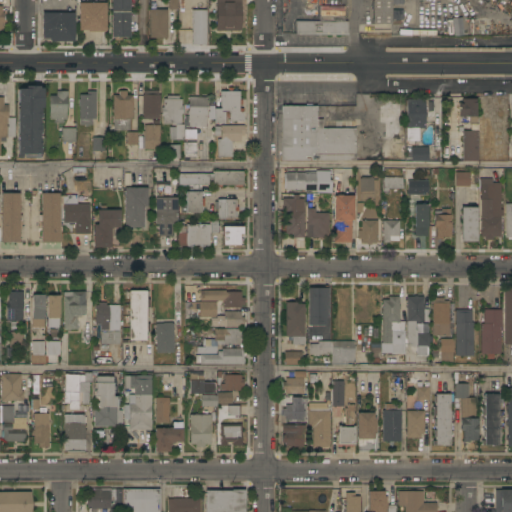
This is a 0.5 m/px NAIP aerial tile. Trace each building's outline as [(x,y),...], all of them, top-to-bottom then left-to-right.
[(111,0),(129,0),(129,37),(111,37),(111,0)] [(168,0),(177,0),(177,10),(168,10),(168,0)] [(216,0),(241,0),(241,31),(216,31),(216,0)] [(295,35),(295,21),(320,21),(320,0),(345,0),(345,6),(344,6),(344,21),(348,21),(348,35),(295,35)] [(372,0),(391,0),(391,25),(372,24),(372,0)] [(106,3),(106,30),(104,30),(104,32),(88,32),(88,30),(79,30),(78,3),(106,3)] [(391,20),(402,21),(402,7),(396,7),(396,5),(391,5),(391,20)] [(149,10),(167,10),(167,38),(149,38),(149,10)] [(192,11),(207,11),(207,46),(192,46),(192,11)] [(74,13),(74,41),(50,42),(50,38),(42,38),(42,13),(74,13)] [(453,19),(453,37),(462,36),(462,19),(453,19)] [(43,108),(40,108),(40,158),(25,158),(25,154),(24,154),(24,158),(17,158),(17,154),(18,154),(18,89),(25,89),(25,86),(39,86),(39,88),(43,88),(43,108)] [(215,125),(215,110),(221,110),(221,92),(228,92),(228,89),(232,89),(232,92),(240,92),(240,101),(242,101),(242,106),(240,106),(240,114),(243,114),(243,123),(230,122),(230,113),(225,113),(225,114),(227,114),(227,118),(225,118),(225,125),(215,125)] [(142,95),(144,95),(144,90),(158,91),(158,95),(160,95),(160,115),(159,115),(159,119),(142,119),(142,95)] [(49,95),(56,95),(56,91),(68,91),(68,96),(67,96),(67,120),(63,120),(63,123),(54,123),(54,120),(49,120),(49,95)] [(96,119),(92,119),(92,125),(88,125),(88,127),(85,127),(85,125),(80,125),(80,120),(79,120),(79,107),(79,99),(79,95),(87,95),(87,91),(96,91),(96,119)] [(119,95),(119,91),(126,91),(126,95),(133,95),(133,119),(129,119),(130,130),(113,131),(113,120),(113,95),(119,95)] [(179,96),(178,99),(181,99),(181,106),(183,106),(183,114),(181,114),(181,125),(184,125),(184,140),(176,140),(170,140),(170,135),(169,135),(169,127),(176,127),(176,124),(163,124),(163,117),(161,116),(161,108),(163,108),(163,99),(166,99),(166,96),(179,96)] [(0,97),(3,97),(3,105),(8,105),(8,118),(15,118),(15,137),(7,137),(7,138),(0,138),(0,97)] [(206,127),(189,127),(189,126),(184,126),(184,121),(188,121),(188,97),(207,97),(206,127)] [(406,100),(425,100),(425,129),(419,129),(419,141),(407,141),(406,100)] [(476,124),(459,124),(459,118),(458,118),(458,104),(463,104),(463,100),(476,100),(476,124)] [(283,107),(317,107),(317,120),(323,120),(323,130),(356,129),(356,162),(283,162),(283,107)] [(144,136),(143,136),(143,132),(144,132),(144,125),(155,125),(155,121),(160,121),(160,146),(157,146),(157,149),(144,149),(144,136)] [(244,126),(244,136),(241,136),(241,142),(232,142),(232,157),(217,157),(217,139),(221,139),(221,126),(244,126)] [(61,128),(75,128),(75,142),(62,142),(61,128)] [(463,131),(478,131),(478,162),(462,161),(463,131)] [(127,132),(138,132),(138,145),(127,145),(127,132)] [(92,137),(105,138),(104,151),(92,151),(92,137)] [(184,143),(196,143),(196,157),(184,157),(184,143)] [(180,145),(180,159),(165,159),(165,145),(180,145)] [(405,145),(412,145),(412,147),(428,147),(428,161),(412,161),(412,162),(405,162),(405,145)] [(214,175),(214,172),(243,172),(243,186),(242,186),(242,189),(235,189),(235,186),(222,186),(222,189),(215,189),(215,186),(214,186),(214,181),(209,181),(209,186),(178,186),(178,175),(214,175)] [(455,172),(469,172),(469,187),(455,187),(455,172)] [(305,173),(319,173),(319,175),(323,175),(323,174),(330,174),(330,185),(325,185),(325,192),(304,191),(304,190),(285,190),(285,185),(284,185),(284,178),(285,178),(285,173),(305,173)] [(403,178),(403,189),(384,189),(384,179),(403,178)] [(360,180),(373,179),(373,181),(378,181),(379,198),(374,198),(374,199),(373,199),(373,201),(375,201),(375,204),(365,204),(365,202),(360,202),(360,180)] [(481,193),(479,192),(479,179),(492,179),(492,189),(501,189),(500,237),(493,237),(493,240),(484,240),(484,238),(480,237),(481,193)] [(169,185),(170,198),(176,197),(176,224),(173,224),(173,236),(158,236),(158,225),(155,225),(155,198),(156,198),(155,185),(169,185)] [(124,188),(147,188),(147,207),(144,207),(144,228),(124,228),(124,188)] [(1,193),(20,193),(21,243),(1,243),(1,193)] [(59,243),(41,243),(41,193),(59,193),(59,243)] [(180,204),(186,204),(186,193),(201,193),(201,214),(180,214),(180,204)] [(90,234),(75,234),(75,223),(64,223),(63,195),(76,195),(77,204),(89,204),(90,234)] [(304,225),(305,225),(305,228),(304,228),(304,239),(293,239),(293,235),(285,235),(285,214),(282,214),(282,199),(293,199),(293,196),(298,196),(298,200),(304,200),(304,225)] [(334,196),(353,196),(353,220),(351,220),(351,243),(334,243),(334,196)] [(427,236),(415,236),(415,204),(422,204),(422,198),(427,198),(427,236)] [(236,200),(236,208),(238,208),(238,212),(234,212),(234,219),(225,219),(225,220),(218,220),(218,211),(215,211),(215,203),(218,203),(218,200),(236,200)] [(317,202),(317,208),(321,208),(321,213),(328,213),(328,234),(323,234),(323,238),(306,238),(306,223),(307,223),(307,202),(317,202)] [(461,207),(477,207),(477,242),(461,242),(461,207)] [(450,209),(450,237),(443,237),(443,239),(436,239),(436,227),(433,227),(433,215),(441,215),(441,209),(450,209)] [(120,210),(120,228),(111,228),(111,248),(93,248),(93,225),(98,225),(98,210),(120,210)] [(210,225),(210,246),(186,246),(186,247),(179,247),(179,220),(184,220),(184,227),(187,227),(187,225),(210,225)] [(377,222),(377,244),(371,243),(371,246),(368,246),(368,244),(361,243),(361,240),(357,240),(358,230),(361,230),(361,222),(377,222)] [(383,222),(399,222),(399,242),(390,242),(390,244),(383,244),(383,222)] [(211,234),(211,224),(219,224),(219,234),(211,234)] [(223,228),(243,228),(243,235),(240,235),(240,246),(223,246),(223,228)] [(511,287),(504,287),(503,345),(511,344),(511,287)] [(308,288),(328,288),(328,318),(325,318),(325,326),(308,326),(308,288)] [(225,291),(225,292),(241,292),(241,298),(245,298),(245,305),(241,305),(241,308),(224,308),(224,301),(200,301),(200,295),(201,295),(201,291),(225,291)] [(7,308),(9,308),(9,303),(8,303),(8,292),(23,292),(23,321),(7,321),(7,308)] [(85,292),(85,315),(76,316),(77,329),(63,329),(63,292),(85,292)] [(129,292),(147,292),(147,297),(146,297),(146,299),(149,299),(149,307),(146,307),(146,310),(147,310),(147,315),(146,315),(146,316),(147,316),(147,322),(146,322),(146,324),(149,324),(149,332),(146,332),(146,334),(147,334),(147,340),(129,340),(129,292)] [(32,295),(43,295),(43,318),(44,318),(44,328),(32,328),(32,295)] [(47,296),(59,296),(59,328),(48,328),(47,296)] [(382,300),(388,300),(388,297),(399,297),(399,306),(400,306),(400,309),(399,309),(399,322),(404,322),(404,330),(405,330),(404,354),(391,354),(391,353),(383,353),(383,343),(382,343),(382,300)] [(406,297),(423,297),(423,306),(425,306),(425,310),(429,309),(429,322),(415,322),(416,330),(417,330),(417,334),(429,333),(429,347),(426,347),(426,356),(417,356),(417,347),(407,347),(406,297)] [(443,298),(443,303),(448,303),(448,324),(449,324),(449,336),(432,336),(431,325),(432,325),(432,303),(432,298),(443,298)] [(183,303),(184,315),(197,315),(197,302),(183,303)] [(216,302),(216,304),(217,304),(217,309),(216,309),(216,310),(217,310),(217,315),(216,315),(216,318),(199,318),(199,310),(192,310),(192,304),(199,304),(199,302),(216,302)] [(285,302),(296,302),(296,304),(304,304),(304,335),(304,345),(292,345),(292,337),(285,337),(285,302)] [(120,344),(101,345),(101,324),(95,324),(95,305),(98,305),(98,303),(106,303),(106,306),(119,305),(120,344)] [(456,310),(471,310),(471,323),(473,323),(473,356),(455,356),(456,310)] [(480,324),(484,324),(484,310),(502,310),(502,327),(500,327),(500,354),(480,354),(480,324)] [(241,312),(241,317),(245,317),(245,325),(241,325),(241,328),(224,328),(224,312),(241,312)] [(174,353),(156,353),(156,324),(173,323),(174,353)] [(197,354),(197,347),(202,347),(202,341),(204,341),(204,340),(214,340),(214,329),(241,329),(241,334),(245,334),(245,342),(241,342),(241,345),(216,345),(216,354),(197,354)] [(9,332),(22,332),(21,348),(9,348),(9,332)] [(452,340),(453,362),(440,362),(440,340),(452,340)] [(331,342),(354,341),(354,363),(347,363),(347,365),(331,365),(331,342)] [(47,342),(59,342),(59,355),(48,356),(47,342)] [(330,342),(330,355),(309,355),(309,344),(318,344),(318,342),(330,342)] [(32,343),(44,343),(44,356),(32,356),(32,343)] [(217,355),(217,351),(222,351),(222,349),(244,349),(244,365),(200,365),(200,363),(195,363),(195,356),(200,356),(200,355),(217,355)] [(301,352),(301,365),(284,365),(284,352),(301,352)] [(31,365),(31,356),(32,356),(44,356),(46,356),(46,365),(31,365)] [(305,371),(305,378),(303,378),(303,381),(305,381),(305,392),(303,392),(303,394),(285,394),(285,378),(294,378),(294,371),(305,371)] [(84,375),(84,372),(92,373),(92,383),(89,383),(89,405),(83,404),(83,405),(78,405),(78,410),(69,410),(69,404),(64,404),(65,375),(84,375)] [(1,374),(21,374),(21,392),(23,392),(23,401),(11,401),(11,402),(1,402),(1,374)] [(124,376),(135,376),(135,375),(151,376),(151,380),(151,405),(150,420),(151,420),(151,430),(129,430),(129,420),(123,420),(123,405),(129,405),(129,395),(134,395),(134,389),(124,389),(124,376)] [(190,381),(194,381),(194,375),(203,375),(203,381),(203,384),(215,384),(215,395),(198,395),(198,397),(194,397),(194,395),(190,395),(190,381)] [(241,375),(241,379),(244,379),(244,387),(241,387),(241,391),(223,391),(223,390),(221,390),(221,384),(223,384),(224,375),(241,375)] [(113,377),(113,383),(113,396),(118,396),(118,399),(116,399),(116,407),(118,407),(118,410),(122,410),(122,427),(94,427),(94,422),(93,422),(93,417),(94,417),(94,409),(97,409),(97,403),(98,402),(98,400),(94,400),(94,396),(95,396),(95,392),(95,389),(95,377),(113,377)] [(343,407),(340,407),(340,418),(331,418),(331,411),(329,411),(329,448),(312,448),(312,428),(308,428),(308,403),(325,403),(325,399),(326,399),(326,394),(331,394),(331,390),(328,390),(328,386),(331,386),(331,381),(343,381),(343,407)] [(454,384),(468,384),(468,399),(454,399),(454,384)] [(416,387),(426,387),(429,386),(429,400),(416,400),(416,387)] [(217,397),(217,394),(232,394),(232,405),(217,405),(217,408),(201,408),(201,397),(217,397)] [(449,446),(443,446),(443,445),(432,445),(432,441),(435,441),(435,437),(434,437),(434,430),(435,430),(435,426),(434,426),(434,419),(435,419),(435,416),(432,416),(432,407),(435,407),(435,403),(434,403),(434,396),(435,396),(435,394),(449,394),(449,446)] [(498,446),(492,446),(492,445),(484,445),(484,437),(483,437),(483,430),(484,430),(484,426),(483,426),(483,419),(484,419),(484,416),(481,416),(481,407),(484,407),(484,404),(483,404),(482,396),(484,396),(484,394),(498,394),(498,446)] [(155,398),(168,398),(168,424),(155,423),(155,398)] [(50,412),(39,412),(39,400),(50,400),(50,412)] [(382,410),(385,410),(385,404),(394,404),(394,411),(401,411),(401,442),(382,442),(382,410)] [(303,405),(303,420),(285,420),(285,416),(282,416),(282,409),(285,409),(285,405),(303,405)] [(336,445),(336,433),(337,433),(337,426),(340,426),(340,427),(344,427),(344,413),(346,413),(346,405),(355,405),(354,445),(336,445)] [(240,406),(240,416),(228,416),(227,406),(240,406)] [(2,407),(14,407),(14,423),(2,423),(2,407)] [(406,411),(424,411),(424,434),(420,434),(420,438),(406,438),(406,411)] [(478,441),(470,441),(470,442),(463,442),(463,431),(460,431),(460,419),(461,419),(461,412),(470,412),(470,419),(478,419),(478,441)] [(64,413),(67,413),(67,415),(84,415),(84,417),(86,417),(86,423),(84,423),(84,424),(85,424),(85,430),(86,430),(86,439),(85,439),(85,452),(84,452),(84,453),(66,453),(66,452),(64,452),(64,413)] [(358,439),(357,439),(357,413),(374,413),(374,418),(376,418),(376,440),(373,440),(373,451),(358,451),(358,439)] [(48,422),(49,422),(49,424),(48,424),(48,448),(38,448),(38,444),(33,444),(33,435),(32,435),(32,431),(33,431),(33,414),(48,414),(48,422)] [(189,415),(210,415),(210,445),(205,445),(205,448),(195,448),(195,444),(189,444),(189,415)] [(154,428),(172,428),(172,422),(182,422),(182,442),(174,442),(174,444),(171,444),(171,445),(170,445),(170,452),(155,452),(154,428)] [(295,425),(295,423),(301,423),(301,425),(305,425),(305,434),(303,434),(303,447),(285,447),(285,443),(282,443),(282,435),(285,435),(285,434),(282,434),(282,425),(295,425)] [(241,424),(241,445),(243,445),(243,446),(232,446),(232,442),(226,442),(227,446),(220,446),(219,424),(241,424)] [(26,425),(26,432),(25,432),(25,440),(24,440),(24,442),(6,442),(3,440),(3,433),(2,433),(2,431),(1,430),(2,428),(12,428),(13,425),(26,425)] [(122,511),(109,511),(109,509),(113,509),(113,501),(110,501),(110,509),(99,509),(99,511),(89,511),(89,509),(90,509),(90,508),(86,508),(86,495),(90,494),(90,492),(94,492),(94,488),(109,488),(112,489),(122,489),(122,511)] [(159,511),(122,511),(122,489),(159,489),(159,511)] [(511,490),(511,511),(495,511),(495,490),(511,490)] [(244,491),(244,511),(205,511),(205,491),(244,491)] [(383,491),(383,497),(386,497),(386,506),(395,505),(395,511),(373,511),(368,511),(368,491),(383,491)] [(423,491),(423,503),(436,503),(436,511),(405,511),(405,505),(398,505),(398,492),(423,491)] [(0,511),(0,492),(31,492),(31,511),(0,511)] [(345,511),(345,493),(354,493),(354,497),(360,497),(360,511),(345,511)] [(168,511),(168,499),(199,499),(199,511),(168,511)]
